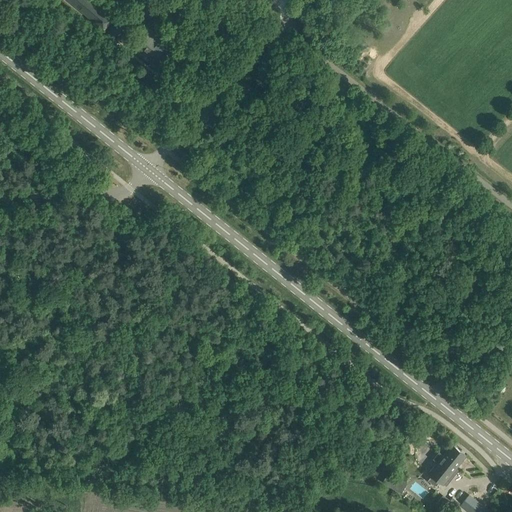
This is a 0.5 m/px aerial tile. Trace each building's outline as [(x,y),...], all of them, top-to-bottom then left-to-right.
[(92,20),(103,30),(115,16),(95,0),(69,0),(93,19),(92,20)] [(120,15),(106,32),(116,40),(118,37),(122,40),(131,28),(128,26),(130,23),(120,15)] [(140,32),(145,36),(138,44),(152,56),(151,58),(161,67),(166,60),(163,58),(170,49),(158,40),(165,32),(150,20),(140,32)] [(452,443),(445,451),(443,455),(439,452),(434,458),(437,461),(429,472),(443,483),(446,485),(449,480),(447,478),(466,455),(452,443)] [(388,471),(382,481),(401,493),(407,482),(388,471)] [(443,494),(435,504),(443,510),(447,506),(453,511),(460,502),(452,496),(450,499),(443,494)] [(461,505),(469,511),(490,511),(469,495),(461,505)]
